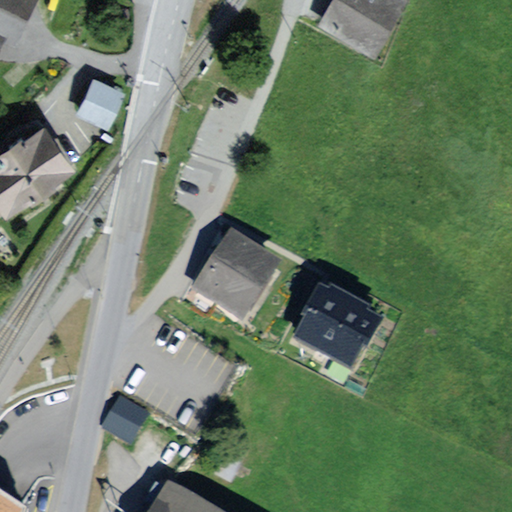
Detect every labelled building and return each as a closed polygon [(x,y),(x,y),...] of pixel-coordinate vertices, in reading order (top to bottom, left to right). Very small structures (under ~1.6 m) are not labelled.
[(0,0),(0,34),(2,30),(13,35),(28,0),(0,0)] [(336,0),(325,19),(372,46),(399,0),(398,0),(336,0)] [(95,84),(82,108),(104,120),(118,96),(95,84)] [(43,128),(0,155),(0,191),(9,206),(68,168),(43,128)] [(227,239),(194,291),(238,318),(271,267),(227,239)] [(328,295),(301,340),(350,369),(377,323),(328,295)] [(118,396),(99,426),(132,446),(151,416),(118,396)] [(199,511),(166,492),(153,511),(199,511)] [(23,511),(0,496),(0,511),(23,511)]
